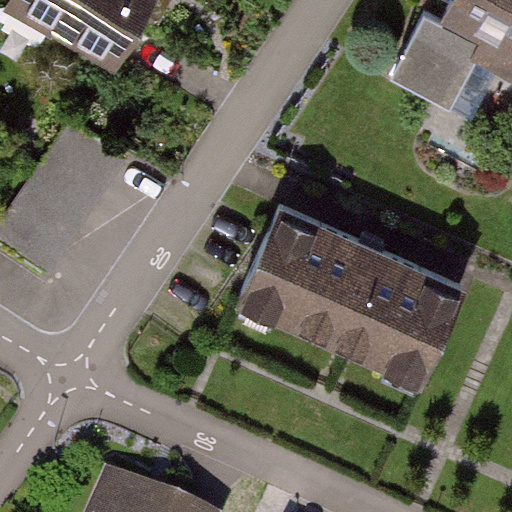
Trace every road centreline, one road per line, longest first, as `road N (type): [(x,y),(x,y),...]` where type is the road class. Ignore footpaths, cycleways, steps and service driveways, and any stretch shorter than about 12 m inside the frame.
road 1 (residential): [(69,378),(323,0)]
road 2 (residential): [(376,511),(69,378)]
road 3 (residential): [(0,482),(69,378)]
